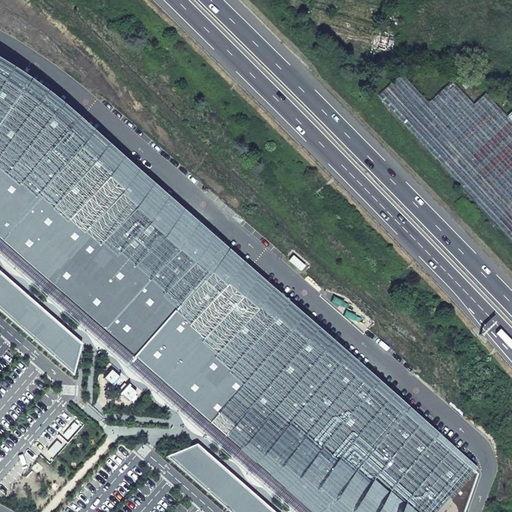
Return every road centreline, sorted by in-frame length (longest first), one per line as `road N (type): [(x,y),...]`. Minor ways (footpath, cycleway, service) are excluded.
road 1 (motorway): [(173,0),(511,341)]
road 2 (motorway): [(511,304),(210,0)]
